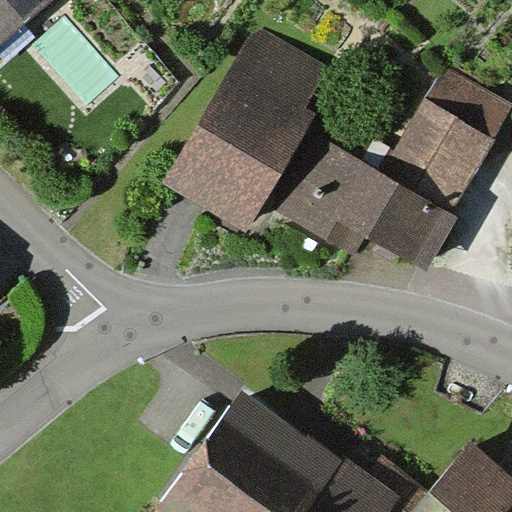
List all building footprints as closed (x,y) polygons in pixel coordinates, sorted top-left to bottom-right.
[(0,0),(0,65),(35,32),(2,0),(0,0)] [(334,75),(255,34),(168,197),(261,247),(327,123),(313,115),(334,75)] [(392,182),(329,151),(295,219),(435,289),(511,137),(511,105),(447,73),(392,182)] [(410,511),(260,399),(173,511),(410,511)] [(511,511),(511,480),(485,459),(444,511),(511,511)]
